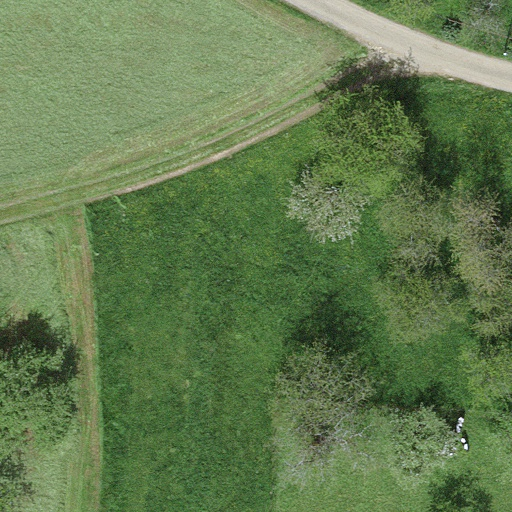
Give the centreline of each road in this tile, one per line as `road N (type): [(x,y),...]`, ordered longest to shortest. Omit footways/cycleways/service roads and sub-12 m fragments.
road 1 (track): [(414,49),(284,119),(136,178),(0,216)]
road 2 (unclassified): [(311,0),(414,49),(511,79)]
